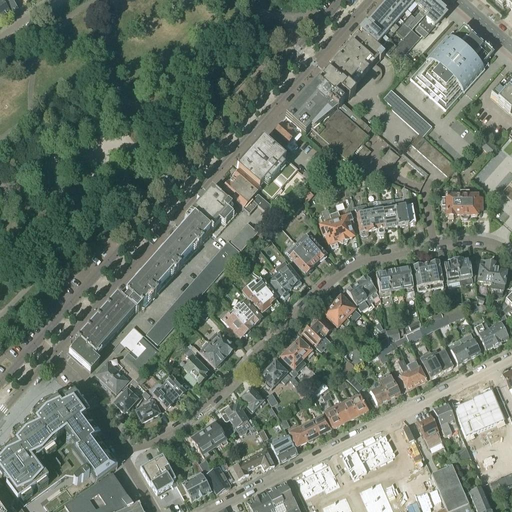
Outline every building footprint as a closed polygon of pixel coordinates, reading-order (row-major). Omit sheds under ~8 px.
[(17,11),(9,0),(0,0),(0,2),(10,16),(17,11)] [(406,29),(410,33),(425,16),(427,18),(414,32),(423,41),(443,19),(443,18),(444,17),(435,9),(436,9),(425,0),(391,0),(361,34),(382,53),(380,51),(387,42),(395,34),(410,17),(417,8),(421,12),(414,20),(406,29)] [(511,0),(497,0),(511,12),(511,0)] [(0,22),(0,23),(10,16),(0,2),(0,22)] [(410,17),(395,34),(403,41),(411,33),(410,33),(406,29),(414,20),(410,17)] [(471,35),(463,29),(463,28),(462,29),(450,42),(446,39),(425,62),(426,63),(409,82),(444,114),(462,95),(463,96),(484,73),(480,69),(493,55),(491,53),(490,52),(485,48),(485,47),(484,47),(471,36),(472,35),(471,35)] [(406,75),(414,66),(405,58),(420,41),(411,33),(403,41),(396,50),(388,58),(406,75)] [(380,62),(384,57),(380,54),(382,53),(361,34),(332,67),(317,84),(342,106),(346,101),(348,102),(355,95),(351,92),(378,61),(380,62)] [(380,51),(382,53),(388,58),(396,50),(387,42),(380,51)] [(511,84),(506,79),(489,99),(511,119),(511,84)] [(366,138),(371,131),(342,106),(317,84),(285,121),(286,122),(303,136),(304,138),(310,132),(345,164),(353,156),(362,164),(370,154),(362,146),(367,140),(366,138)] [(385,108),(394,98),(390,93),(381,103),(385,108)] [(394,98),(385,108),(390,112),(399,102),(394,98)] [(394,116),(403,106),(399,102),(390,112),(394,116)] [(403,106),(394,116),(399,120),(408,110),(403,106)] [(403,124),(412,114),(408,110),(399,120),(403,124)] [(412,114),(403,124),(408,128),(417,118),(412,114)] [(412,132),(421,122),(417,118),(408,128),(412,132)] [(295,146),(303,136),(286,122),(282,126),(281,125),(271,136),(291,154),(294,154),(297,150),(297,148),(295,146)] [(421,122),(412,132),(417,136),(426,126),(421,122)] [(421,140),(422,140),(430,130),(426,126),(417,136),(418,137),(421,140)] [(425,143),(422,140),(421,140),(418,137),(410,147),(416,152),(425,143)] [(491,156),(496,150),(486,141),(481,147),(491,156)] [(262,142),(236,172),(272,203),(298,173),(262,142)] [(423,158),(431,148),(425,143),(416,152),(423,158)] [(431,148),(423,158),(429,163),(437,153),(431,148)] [(435,169),(444,159),(437,153),(429,163),(435,169)] [(444,159),(435,169),(441,174),(450,164),(444,159)] [(409,162),(407,164),(425,180),(427,177),(409,162)] [(463,174),(470,168),(465,163),(459,170),(463,174)] [(450,164),(441,174),(448,180),(456,170),(450,164)] [(311,184),(315,179),(307,172),(303,177),(311,184)] [(238,177),(235,174),(230,180),(233,183),(230,185),(257,209),(257,208),(269,219),(274,224),(277,221),(273,218),(277,214),(257,196),(259,194),(239,176),(238,177)] [(351,192),(360,190),(371,189),(369,179),(349,182),(351,192)] [(248,218),(257,209),(230,185),(228,187),(227,186),(224,186),(221,190),(221,193),(248,218)] [(402,199),(402,201),(407,229),(408,228),(415,227),(413,220),(416,220),(415,217),(413,217),(411,209),(410,209),(407,193),(402,191),(402,193),(403,199),(402,199)] [(304,202),(309,197),(304,193),(300,198),(304,202)] [(459,194),(459,199),(459,219),(460,219),(460,220),(462,222),(467,222),(469,220),(469,219),(477,219),(477,214),(481,214),(481,202),(477,202),(477,199),(469,199),(469,194),(459,194)] [(220,234),(236,217),(214,197),(198,215),(208,224),(220,234)] [(459,219),(459,199),(446,199),(446,200),(441,200),(441,208),(445,208),(445,217),(447,219),(455,219),(459,219)] [(393,204),(394,206),(394,209),(395,216),(397,230),(398,230),(399,230),(407,229),(402,201),(393,203),(393,204)] [(293,219),(302,210),(295,203),(287,213),(293,219)] [(351,203),(345,216),(345,219),(340,221),(337,215),(329,218),(339,245),(339,246),(341,247),(347,245),(348,243),(347,242),(352,241),(353,239),(351,233),(354,232),(353,229),(354,228),(351,220),(354,219),(351,203)] [(367,206),(368,207),(368,208),(372,234),(376,233),(377,234),(385,233),(381,211),(380,206),(380,203),(367,206)] [(381,211),(385,233),(397,231),(397,230),(395,216),(394,209),(394,206),(393,204),(380,206),(381,211)] [(372,234),(368,208),(368,207),(364,208),(364,209),(365,216),(363,217),(362,214),(357,215),(357,218),(356,218),(359,236),(372,234)] [(339,245),(329,218),(327,212),(324,214),(322,214),(323,219),(326,226),(319,229),(323,239),(325,239),(328,247),(330,248),(331,252),(338,250),(336,245),(339,245)] [(126,300),(140,312),(141,312),(141,311),(144,312),(152,303),(157,298),(157,297),(175,277),(175,278),(179,272),(197,252),(202,247),(210,238),(209,235),(210,235),(215,240),(220,234),(208,224),(198,215),(193,220),(193,221),(185,230),(184,230),(179,235),(180,236),(172,246),(171,245),(170,246),(171,246),(162,256),(162,255),(157,261),(157,262),(149,271),(148,271),(148,272),(140,282),(139,281),(134,287),(126,296),(125,297),(127,298),(126,298),(127,299),(126,299),(127,300),(126,300)] [(277,227),(282,232),(286,228),(281,223),(277,227)] [(247,225),(244,229),(244,230),(254,238),(257,235),(247,225)] [(277,236),(282,232),(277,227),(272,231),(277,236)] [(244,229),(239,234),(240,234),(250,243),(254,238),(244,230),(244,229)] [(239,234),(235,239),(236,239),(246,248),(250,243),(240,234),(239,234)] [(271,244),(264,236),(255,247),(256,248),(256,249),(259,253),(271,244)] [(310,242),(305,237),(299,243),(295,246),(315,268),(319,264),(325,258),(310,241),(310,242)] [(236,239),(235,239),(230,244),(241,253),(246,248),(236,239)] [(233,255),(237,251),(228,244),(225,248),(233,255)] [(305,277),(310,272),(311,271),(315,268),(295,246),(285,255),(286,257),(289,260),(305,277)] [(230,259),(233,255),(225,248),(221,252),(229,259),(230,259)] [(226,262),(229,259),(221,252),(217,256),(226,263),(226,262)] [(223,266),(226,263),(217,256),(213,261),(222,267),(223,266)] [(243,260),(240,264),(238,266),(242,269),(247,269),(251,266),(243,260)] [(463,264),(462,260),(454,261),(458,283),(459,289),(472,287),(467,263),(463,264)] [(219,270),(222,267),(213,261),(210,265),(218,272),(219,270)] [(443,267),(444,272),(446,286),(447,291),(459,289),(458,283),(454,261),(447,263),(448,266),(443,267)] [(480,263),(477,285),(491,287),(494,270),(494,267),(485,266),(486,263),(480,263)] [(296,291),(300,287),(300,286),(298,283),(299,283),(284,264),(274,272),(275,274),(276,275),(289,291),(292,288),(294,290),(296,291)] [(216,274),(218,272),(210,265),(208,267),(206,269),(208,271),(210,272),(214,276),(216,274)] [(426,268),(430,292),(443,290),(438,266),(430,267),(430,268),(426,268)] [(417,295),(430,292),(426,268),(421,269),(413,270),(417,295)] [(212,278),(214,276),(210,272),(208,271),(206,269),(203,272),(201,274),(208,280),(210,281),(212,278)] [(494,270),(491,287),(490,292),(495,293),(494,298),(502,298),(502,294),(503,294),(505,277),(504,275),(498,274),(498,270),(494,270)] [(402,272),(397,273),(402,297),(406,296),(407,301),(414,300),(408,271),(402,272)] [(397,273),(386,276),(390,299),(402,297),(397,273)] [(201,274),(197,279),(205,286),(208,284),(209,282),(210,281),(208,280),(201,274)] [(289,297),(287,295),(290,292),(289,291),(276,275),(267,283),(269,286),(280,300),(281,300),(282,302),(284,302),(288,298),(289,297)] [(226,280),(231,285),(235,281),(230,276),(226,280)] [(386,276),(375,278),(379,299),(379,301),(390,299),(386,276)] [(197,279),(194,283),(202,290),(205,286),(197,279)] [(360,285),(356,287),(367,302),(364,304),(367,307),(367,308),(370,312),(375,309),(369,301),(371,299),(373,303),(379,299),(371,286),(371,287),(366,280),(365,281),(362,280),(360,282),(360,285)] [(279,307),(259,282),(241,296),(248,305),(249,304),(254,311),(255,310),(261,318),(266,313),(265,311),(268,308),(272,313),(279,307)] [(194,283),(190,287),(198,294),(199,294),(202,290),(194,283)] [(195,298),(198,294),(190,287),(186,292),(194,299),(195,298)] [(346,294),(356,309),(361,314),(367,308),(367,307),(364,304),(367,302),(356,287),(352,290),(349,289),(347,291),(347,293),(346,294)] [(507,315),(511,310),(511,289),(509,292),(511,294),(511,295),(504,303),(508,307),(505,310),(502,313),(504,318),(507,315)] [(220,300),(224,296),(219,290),(214,294),(220,300)] [(192,302),(194,299),(186,292),(183,296),(191,303),(192,302)] [(187,307),(188,306),(191,303),(183,296),(179,300),(187,307)] [(485,301),(477,298),(478,306),(481,307),(483,307),(485,301)] [(333,306),(331,308),(349,324),(354,319),(356,321),(360,316),(355,311),(354,312),(340,299),(335,304),(333,305),(333,306)] [(137,315),(140,312),(126,300),(123,304),(121,303),(120,303),(111,313),(110,313),(110,314),(101,324),(100,324),(101,325),(91,335),(90,335),(91,336),(74,354),(78,357),(75,361),(83,368),(90,360),(91,359),(93,360),(93,359),(94,358),(95,359),(136,313),(137,315)] [(185,310),(187,307),(179,300),(175,304),(183,311),(185,310)] [(469,302),(462,304),(464,310),(471,308),(469,302)] [(233,314),(250,331),(253,328),(254,329),(259,323),(259,321),(242,303),(236,309),(237,310),(233,314)] [(181,314),(183,311),(175,304),(172,308),(180,315),(181,314)] [(201,310),(207,316),(211,311),(205,305),(201,310)] [(495,313),(495,312),(498,308),(491,305),(488,310),(495,313)] [(456,307),(449,308),(449,311),(450,317),(454,315),(455,315),(456,315),(457,314),(457,308),(456,307)] [(172,308),(168,312),(176,320),(178,318),(180,315),(172,308)] [(328,312),(323,317),(337,330),(335,332),(339,335),(344,340),(346,337),(341,333),(349,324),(331,308),(330,310),(328,310),(328,312)] [(209,317),(207,316),(201,310),(190,322),(194,325),(201,318),(205,322),(209,317)] [(449,311),(440,316),(442,320),(450,317),(449,311)] [(168,312),(164,317),(172,324),(174,322),(176,320),(168,312)] [(232,312),(226,318),(225,317),(220,321),(240,341),(244,337),(247,338),(250,335),(250,331),(233,314),(232,312)] [(447,318),(446,319),(448,323),(450,326),(465,319),(461,312),(457,314),(456,315),(455,315),(454,315),(450,317),(447,318)] [(171,326),(172,324),(164,317),(160,321),(169,328),(171,326)] [(319,319),(311,328),(324,340),(331,332),(336,337),(339,335),(335,332),(333,329),(332,331),(328,327),(319,319)] [(446,319),(432,326),(436,333),(450,326),(446,319)] [(167,329),(169,328),(160,321),(157,325),(165,332),(167,329)] [(414,332),(420,329),(419,323),(408,329),(410,333),(414,332)] [(164,333),(165,332),(157,325),(153,329),(153,330),(161,337),(164,333)] [(499,325),(488,331),(496,348),(500,346),(500,345),(507,342),(499,325)] [(422,331),(419,332),(422,339),(435,333),(432,326),(422,331)] [(485,353),(492,349),(492,350),(496,348),(488,331),(485,326),(481,328),(481,327),(473,331),(485,353)] [(311,328),(302,337),(315,349),(321,354),(329,346),(324,340),(311,328)] [(161,337),(153,330),(153,329),(149,334),(157,341),(161,337)] [(160,355),(155,350),(133,330),(112,353),(116,358),(124,350),(129,355),(123,362),(109,365),(93,382),(113,400),(125,387),(127,388),(133,382),(134,382),(135,383),(141,377),(160,355)] [(382,332),(379,334),(386,340),(387,342),(386,333),(385,331),(383,332),(382,332)] [(397,331),(386,333),(387,342),(388,344),(388,346),(393,344),(397,342),(399,341),(399,339),(398,332),(397,331)] [(419,332),(405,338),(408,343),(409,346),(422,339),(419,332)] [(146,338),(154,345),(157,341),(149,334),(145,338),(146,339),(146,338)] [(211,347),(224,360),(227,357),(228,358),(234,352),(220,338),(219,339),(216,336),(211,341),(214,344),(211,347)] [(469,362),(480,356),(470,337),(459,342),(469,362)] [(397,342),(393,344),(396,349),(400,347),(408,343),(405,338),(399,341),(397,342)] [(291,350),(289,351),(302,363),(307,358),(309,359),(313,356),(298,342),(294,346),(293,345),(290,349),(291,350)] [(457,368),(469,362),(459,342),(452,346),(453,348),(448,350),(457,368)] [(200,357),(208,364),(208,366),(210,368),(211,367),(214,370),(216,370),(219,367),(225,361),(224,360),(211,347),(210,346),(210,347),(207,344),(201,350),(204,353),(201,356),(200,357)] [(375,348),(380,353),(381,352),(387,348),(382,344),(375,348)] [(387,348),(381,352),(384,358),(397,351),(396,349),(393,344),(388,346),(388,347),(387,348)] [(351,365),(356,370),(367,361),(353,346),(353,363),(351,365)] [(198,359),(200,357),(201,356),(193,348),(190,351),(190,352),(196,357),(198,359)] [(285,356),(280,360),(290,370),(287,373),(288,374),(293,380),(297,377),(296,376),(305,367),(302,363),(289,351),(288,352),(288,351),(284,355),(285,356)] [(193,360),(196,357),(190,352),(186,357),(190,362),(188,364),(190,366),(184,372),(189,377),(185,380),(193,388),(197,385),(198,386),(200,386),(209,376),(193,360)] [(380,353),(376,356),(381,366),(387,363),(384,358),(381,352),(380,353)] [(438,357),(436,353),(431,355),(433,359),(441,376),(452,371),(444,354),(438,357)] [(430,382),(441,376),(433,359),(431,355),(426,358),(428,362),(421,365),(430,382)] [(319,356),(315,360),(322,367),(326,363),(319,356)] [(406,394),(416,389),(410,377),(405,368),(402,362),(397,365),(403,375),(398,378),(406,394)] [(425,384),(415,363),(405,368),(410,377),(416,389),(425,384)] [(286,376),(275,365),(261,379),(266,384),(265,385),(265,388),(269,392),(272,392),(280,383),(284,387),(289,382),(295,389),(299,386),(293,380),(288,374),(286,376)] [(338,373),(345,380),(349,376),(354,372),(348,365),(338,373)] [(509,393),(511,390),(511,381),(508,374),(501,378),(509,393)] [(160,387),(175,403),(178,400),(179,400),(185,395),(172,380),(171,381),(168,376),(158,386),(159,387),(160,387)] [(362,390),(349,376),(345,380),(358,394),(362,390)] [(141,377),(135,383),(140,388),(146,382),(141,377)] [(380,388),(388,403),(399,397),(390,379),(379,385),(380,388)] [(133,382),(127,388),(127,389),(130,386),(134,390),(138,386),(133,382)] [(175,403),(160,387),(159,387),(151,396),(153,398),(152,398),(165,412),(172,407),(171,406),(175,403)] [(377,409),(388,403),(380,388),(369,394),(377,409)] [(460,408),(458,404),(450,407),(464,440),(504,424),(489,389),(481,393),(482,396),(475,400),(475,401),(460,408)] [(265,406),(251,391),(251,390),(246,395),(245,395),(242,398),(242,399),(241,401),(242,401),(248,408),(245,411),(251,417),(260,408),(261,410),(265,406)] [(124,416),(125,415),(127,415),(129,413),(129,411),(136,403),(126,393),(114,407),(124,416)] [(80,405),(76,399),(71,398),(68,400),(68,399),(63,403),(56,402),(53,404),(53,403),(44,410),(41,412),(32,419),(30,422),(28,428),(24,432),(12,441),(13,441),(10,443),(9,450),(4,454),(2,456),(2,455),(0,456),(0,482),(7,493),(12,494),(15,498),(16,498),(18,501),(24,509),(34,501),(35,501),(65,479),(73,480),(86,470),(89,475),(88,474),(73,484),(72,486),(73,487),(55,500),(62,509),(76,499),(102,482),(114,473),(117,470),(96,442),(100,439),(85,419),(86,419),(87,414),(82,407),(82,408),(80,406),(80,405)] [(355,415),(357,419),(367,414),(364,407),(362,405),(362,401),(359,398),(357,399),(356,399),(353,401),(351,399),(348,401),(351,406),(352,406),(354,410),(353,411),(355,415)] [(349,423),(357,419),(355,415),(353,411),(354,410),(352,406),(351,406),(348,401),(344,402),(345,404),(340,407),(349,423)] [(142,425),(159,416),(152,404),(142,409),(142,411),(136,414),(142,425)] [(303,408),(305,412),(312,408),(309,404),(303,408)] [(341,427),(349,423),(340,407),(335,410),(334,408),(331,409),(334,415),(335,415),(337,419),(336,420),(338,424),(339,423),(341,427)] [(457,431),(449,411),(447,407),(432,413),(444,441),(452,438),(450,434),(457,431)] [(248,426),(237,408),(232,411),(225,415),(225,416),(221,419),(225,425),(229,423),(235,432),(239,438),(242,439),(246,436),(247,433),(248,432),(251,436),(257,433),(252,424),(248,426)] [(331,432),(341,427),(339,423),(338,424),(336,420),(337,419),(335,415),(334,415),(331,409),(327,411),(328,413),(323,416),(331,432)] [(322,418),(311,424),(319,438),(320,438),(321,438),(325,436),(325,435),(330,433),(327,427),(322,418)] [(415,425),(427,452),(441,446),(428,419),(415,425)] [(279,423),(284,432),(289,429),(285,420),(279,423)] [(299,430),(306,445),(307,444),(308,445),(313,443),(313,441),(319,438),(311,424),(299,430)] [(203,434),(214,451),(220,446),(222,450),(227,446),(214,426),(203,434)] [(289,436),(288,436),(289,438),(296,450),(306,445),(299,430),(289,436)] [(263,444),(268,441),(263,432),(258,434),(263,444)] [(207,455),(214,451),(203,434),(191,441),(204,462),(209,459),(207,455)] [(375,443),(384,462),(394,456),(384,437),(378,440),(379,441),(375,443)] [(288,439),(270,448),(275,457),(274,457),(276,460),(279,466),(281,465),(296,457),(288,441),(288,439)] [(365,448),(374,466),(384,462),(375,443),(365,448)] [(365,471),(374,466),(365,448),(356,453),(365,471)] [(456,455),(459,465),(469,460),(466,451),(456,455)] [(231,468),(228,470),(226,471),(229,476),(234,485),(238,483),(239,483),(248,478),(247,474),(260,467),(263,474),(274,469),(266,453),(233,470),(231,468)] [(367,475),(365,471),(356,453),(341,460),(353,482),(367,475)] [(234,467),(237,465),(239,465),(235,458),(230,461),(234,467)] [(175,490),(177,488),(176,486),(167,468),(162,459),(140,471),(150,488),(151,487),(156,497),(171,488),(172,491),(175,490)] [(204,477),(204,476),(198,467),(196,463),(192,466),(199,478),(182,487),(180,484),(176,486),(177,488),(182,498),(186,496),(191,506),(211,495),(204,483),(207,482),(205,478),(204,477)] [(206,463),(198,467),(204,476),(211,472),(206,463)] [(206,478),(205,478),(207,482),(217,499),(230,491),(229,487),(234,485),(229,476),(226,471),(228,470),(225,466),(224,466),(206,478)] [(315,473),(324,492),(326,495),(340,488),(329,466),(315,473)] [(470,511),(464,497),(451,468),(442,473),(441,472),(431,477),(443,506),(445,511),(470,511)] [(315,473),(306,478),(315,496),(324,492),(315,473)] [(301,479),(295,482),(305,501),(315,496),(306,478),(302,480),(301,479)] [(132,509),(127,502),(119,489),(112,479),(64,511),(141,511),(139,506),(132,509)] [(21,511),(7,493),(0,482),(0,511),(21,511)] [(381,484),(359,493),(364,504),(385,494),(381,484)] [(297,511),(293,503),(285,487),(276,492),(283,508),(284,511),(297,511)] [(475,511),(491,511),(482,489),(469,495),(475,511)] [(284,511),(283,508),(276,492),(266,497),(273,511),(284,511)] [(385,494),(364,504),(367,511),(375,511),(390,506),(385,494)] [(273,511),(266,497),(247,507),(249,511),(273,511)] [(325,511),(345,511),(351,510),(346,498),(324,508),(325,511)]
